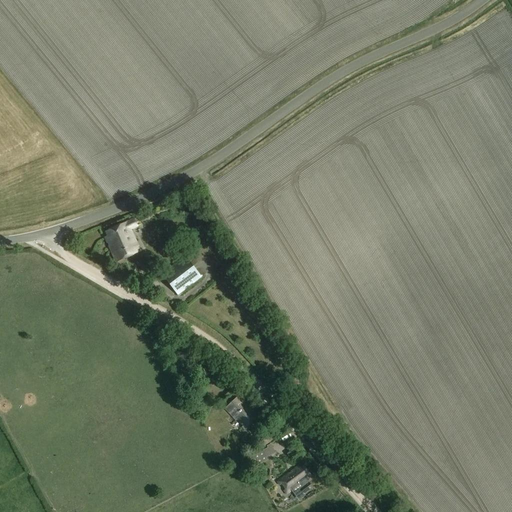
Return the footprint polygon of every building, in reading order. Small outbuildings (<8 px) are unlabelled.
[(137,226),(135,221),(128,225),(128,224),(107,233),(108,238),(105,239),(116,263),(140,252),(130,230),(137,226)] [(178,295),(201,277),(186,257),(163,275),(178,295)] [(260,418),(239,397),(226,409),(238,422),(239,420),(245,426),(244,428),(246,431),(260,418)] [(256,439),(265,447),(276,435),(267,427),(256,439)] [(267,449),(263,451),(263,452),(266,457),(266,458),(275,453),(273,448),(272,448),(271,445),(266,447),(267,449)] [(302,469),(300,466),(278,483),(280,486),(283,484),(286,489),(284,491),(288,496),(292,492),(298,500),(313,488),(309,482),(307,481),(313,477),(305,467),(302,469)]
